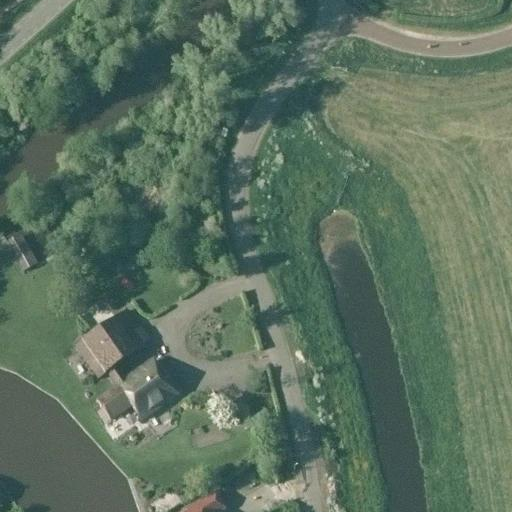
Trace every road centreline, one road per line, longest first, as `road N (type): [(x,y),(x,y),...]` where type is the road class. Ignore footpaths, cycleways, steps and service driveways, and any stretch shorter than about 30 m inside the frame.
road 1 (tertiary): [(313,511),(235,187),(263,111),(339,12)]
road 2 (unclassified): [(511,38),(430,50),(387,39),(339,12)]
